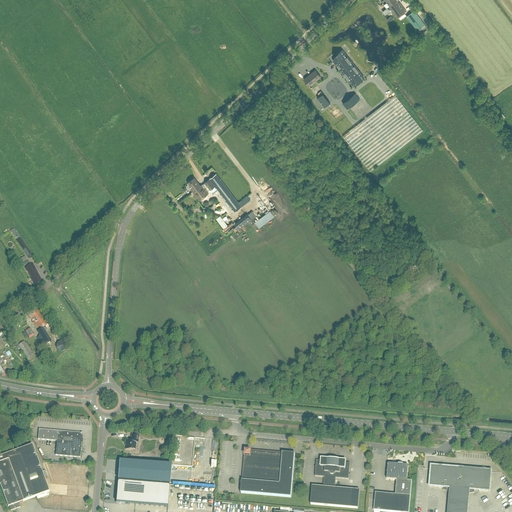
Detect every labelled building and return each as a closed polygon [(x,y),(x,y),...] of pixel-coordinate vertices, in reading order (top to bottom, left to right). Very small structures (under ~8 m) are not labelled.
[(386,8),(389,6),(397,18),(406,11),(399,2),(399,3),(396,0),(382,0),(381,1),(386,8)] [(362,75),(342,49),(335,54),(340,59),(335,63),(346,76),(347,78),(353,86),(360,81),(364,77),(362,75)] [(320,76),(315,70),(304,79),(309,85),(320,76)] [(338,81),(331,86),(335,91),(341,86),(338,81)] [(317,97),(325,107),(330,102),(323,93),(317,97)] [(360,99),(355,93),(342,103),(347,109),(360,99)] [(395,95),(343,135),(370,171),(423,130),(395,95)] [(234,211),(241,206),(224,183),(216,173),(210,178),(210,179),(234,211)] [(200,185),(194,177),(187,182),(192,188),(190,189),(192,191),(200,185)] [(215,186),(210,179),(205,182),(210,189),(215,186)] [(200,185),(192,191),(199,200),(208,193),(202,184),(200,185)] [(249,213),(237,221),(241,228),(253,220),(249,213)] [(224,228),(228,225),(221,215),(217,217),(224,228)] [(17,242),(22,250),(27,258),(32,256),(16,231),(13,234),(18,241),(17,242)] [(38,275),(35,268),(32,264),(25,269),(27,272),(31,279),(30,279),(35,286),(42,282),(40,277),(39,278),(38,276),(38,275)] [(37,308),(27,314),(39,332),(38,333),(40,336),(37,339),(42,348),(51,342),(44,331),(43,329),(49,325),(37,308)] [(30,330),(22,335),(25,339),(28,337),(27,336),(32,333),(30,330)] [(33,354),(31,352),(24,342),(18,346),(27,358),(33,354)] [(56,346),(56,347),(56,348),(56,349),(57,350),(57,351),(58,351),(59,352),(60,352),(61,352),(62,352),(63,352),(64,352),(65,351),(66,350),(66,349),(67,348),(67,347),(67,346),(66,345),(66,344),(65,343),(64,342),(63,342),(62,342),(61,342),(60,342),(59,342),(58,343),(57,343),(57,344),(57,345),(56,345),(56,346)] [(39,430),(38,440),(57,442),(55,456),(80,458),(83,434),(39,430)] [(139,436),(131,436),(131,442),(126,441),(125,446),(126,446),(126,450),(132,451),(133,450),(135,450),(136,443),(138,443),(139,436)] [(0,457),(0,485),(8,507),(9,507),(10,511),(20,508),(19,503),(35,497),(49,492),(32,445),(0,457)] [(242,481),(242,482),(240,484),(241,485),(241,494),(291,498),(295,455),(286,454),(285,453),(283,454),(282,454),(282,457),(256,455),(255,456),(255,458),(254,459),(251,461),(250,462),(248,462),(247,462),(245,482),(242,481)] [(312,487),(310,505),(358,509),(360,491),(335,489),(336,479),(349,480),(350,464),(345,464),(346,461),(344,461),(342,460),(341,461),(326,460),(325,458),(323,459),(321,459),(321,462),(316,461),(315,477),(324,478),(323,488),(312,487)] [(119,461),(118,481),(169,485),(171,466),(119,461)] [(397,481),(395,496),(376,494),(374,511),(385,511),(408,511),(412,482),(407,481),(408,468),(407,466),(403,466),(403,467),(398,466),(389,465),(388,466),(386,480),(397,481)] [(431,469),(430,485),(430,486),(431,487),(445,488),(444,490),(449,492),(447,511),(467,511),(469,493),(474,493),(474,491),(488,492),(489,491),(490,490),(491,474),(491,473),(489,472),(464,470),(464,469),(459,468),(459,469),(433,467),(432,468),(431,469)] [(169,487),(118,483),(116,503),(167,508),(169,487)]
